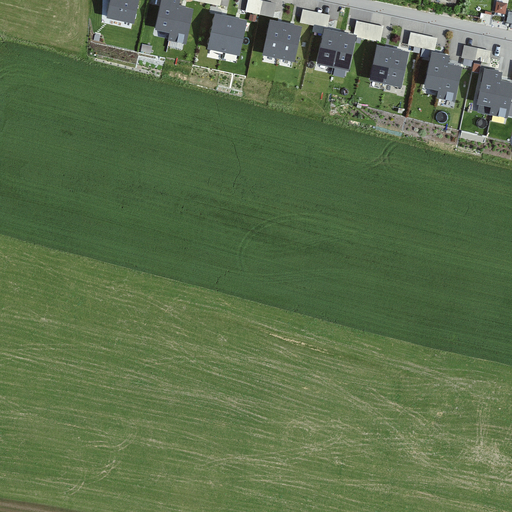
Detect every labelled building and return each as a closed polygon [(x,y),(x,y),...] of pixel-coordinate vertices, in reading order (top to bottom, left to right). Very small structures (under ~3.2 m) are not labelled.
[(139,0),(110,0),(107,18),(135,23),(139,0)] [(160,0),(159,6),(155,29),(170,33),(168,39),(186,45),(194,9),(180,5),(180,0),(160,0)] [(277,4),(259,0),(247,0),(245,12),(274,17),(277,4)] [(507,3),(497,1),(494,12),(505,14),(507,3)] [(330,14),(302,9),(299,23),(313,25),(311,32),(322,34),(324,28),(327,29),(330,14)] [(248,20),(215,13),(208,49),(239,56),(248,20)] [(248,21),(255,22),(256,15),(250,14),(248,21)] [(302,27),(270,19),(263,55),(294,62),(302,27)] [(383,26),(357,21),(354,34),(357,35),(357,37),(380,42),(383,26)] [(327,29),(324,28),(322,34),(317,64),(349,70),(357,36),(327,29)] [(437,38),(410,32),(408,45),(414,47),(413,52),(420,53),(421,48),(435,51),(437,38)] [(410,52),(377,45),(369,81),(402,88),(410,52)] [(490,51),(464,46),(461,58),(488,63),(490,51)] [(456,103),(463,66),(448,64),(450,55),(432,51),(424,87),(439,91),(437,97),(456,103)] [(489,114),(507,118),(511,94),(511,82),(501,80),(503,71),(483,68),(475,103),(491,107),(489,114)]
